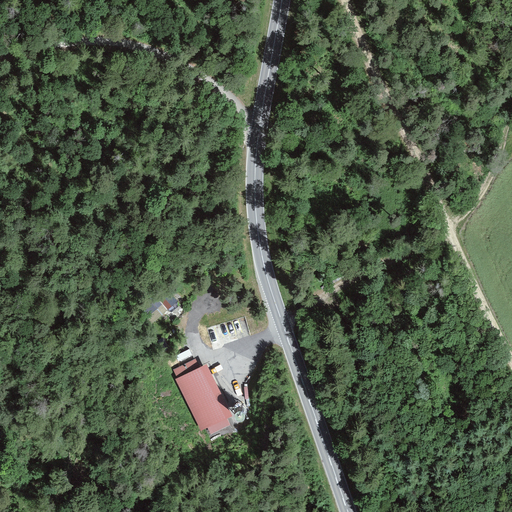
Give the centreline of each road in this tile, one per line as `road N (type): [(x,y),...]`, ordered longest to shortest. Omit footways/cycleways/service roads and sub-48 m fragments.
road 1 (secondary): [(345,511),(277,316),(259,221),(260,131),(281,0)]
road 2 (track): [(511,349),(347,0)]
road 3 (track): [(511,115),(494,171),(452,233),(277,316)]
road 4 (track): [(0,54),(95,41),(150,49),(199,72),(260,131)]
